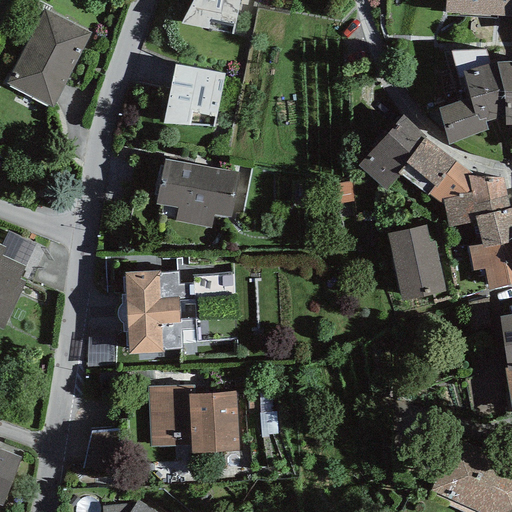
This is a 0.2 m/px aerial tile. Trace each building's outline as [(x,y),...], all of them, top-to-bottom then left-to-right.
[(240,0),(192,0),(180,24),(233,35),(240,0)] [(511,0),(444,0),(443,13),(511,17),(511,0)] [(91,33),(44,9),(5,83),(53,108),(91,33)] [(497,61),(463,72),(471,99),(478,122),(484,120),(485,123),(505,118),(505,94),(497,61)] [(511,61),(497,61),(505,94),(505,118),(505,125),(511,125),(511,61)] [(225,75),(175,64),(163,124),(213,127),(225,75)] [(471,99),(437,110),(448,144),(487,131),(485,123),(484,120),(478,122),(471,99)] [(426,137),(402,115),(357,167),(386,192),(399,174),(426,137)] [(454,161),(426,137),(399,174),(428,196),(429,194),(454,161)] [(238,174),(164,161),(156,204),(176,207),(174,221),(211,228),(214,214),(231,217),(238,174)] [(473,177),(454,161),(429,194),(444,204),(448,228),(477,223),(476,217),(510,209),(502,178),(473,177)] [(511,208),(510,209),(476,217),(477,223),(482,244),(483,249),(511,243),(511,208)] [(426,226),(387,234),(401,302),(446,293),(436,241),(430,243),(426,226)] [(7,230),(1,245),(4,247),(0,255),(25,267),(35,245),(7,230)] [(484,268),(489,290),(511,284),(511,243),(483,249),(482,244),(468,247),(472,271),(484,268)] [(1,245),(0,244),(0,328),(3,330),(25,281),(20,279),(25,267),(0,255),(4,247),(1,245)] [(159,271),(124,273),(125,295),(121,296),(121,305),(120,306),(118,309),(117,312),(117,316),(118,320),(120,322),(122,323),(123,332),(127,332),(129,355),(162,353),(162,350),(181,349),(177,285),(177,272),(160,273),(159,271)] [(511,314),(499,316),(506,372),(511,370),(511,314)] [(195,385),(148,387),(149,447),(191,446),(191,453),(241,452),(239,392),(195,393),(195,385)] [(511,511),(511,462),(455,441),(430,491),(478,511),(511,511)] [(21,457),(0,449),(0,504),(2,506),(21,457)] [(154,511),(136,501),(134,504),(102,506),(102,511),(154,511)]
